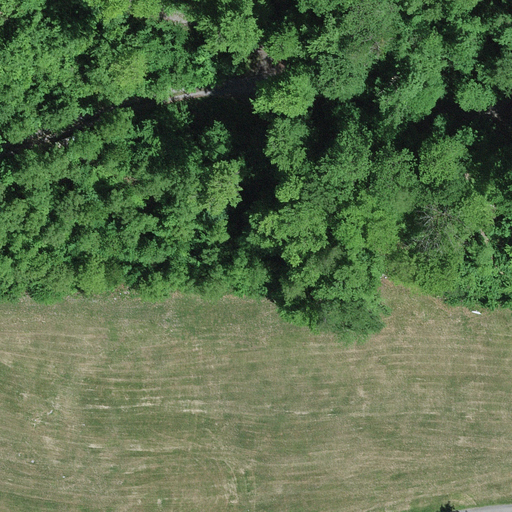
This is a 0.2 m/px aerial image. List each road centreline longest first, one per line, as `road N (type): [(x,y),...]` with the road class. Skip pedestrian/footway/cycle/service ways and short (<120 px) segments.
road 1 (track): [(0,152),(183,93),(267,83)]
road 2 (track): [(267,83),(469,114),(511,89)]
road 3 (track): [(267,83),(272,54),(243,33),(135,0)]
